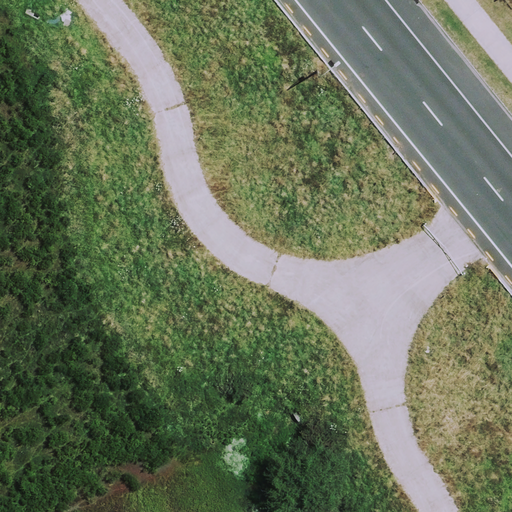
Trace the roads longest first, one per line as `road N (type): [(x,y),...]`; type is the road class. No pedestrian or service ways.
road 1 (track): [(414,266),(360,287),(317,283),(240,244),(198,208),(167,94),(99,0)]
road 2 (track): [(434,511),(381,390),(380,344),(392,300),(414,266),(509,182)]
road 3 (unclassified): [(371,0),(511,185)]
road 4 (track): [(381,390),(364,334),(317,283)]
